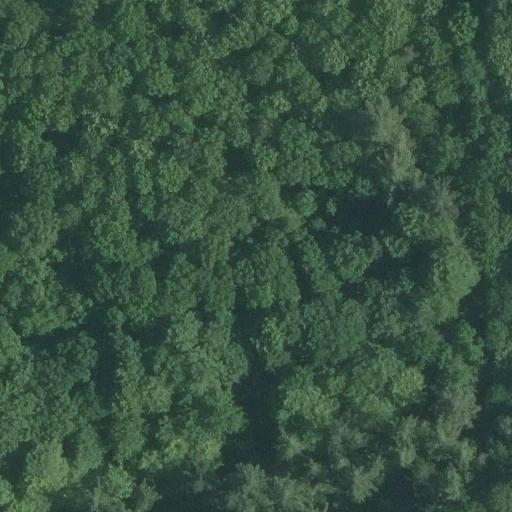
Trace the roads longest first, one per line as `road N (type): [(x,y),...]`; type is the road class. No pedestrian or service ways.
road 1 (tertiary): [(0,448),(511,317)]
road 2 (track): [(436,0),(470,257)]
road 3 (track): [(499,511),(478,326)]
